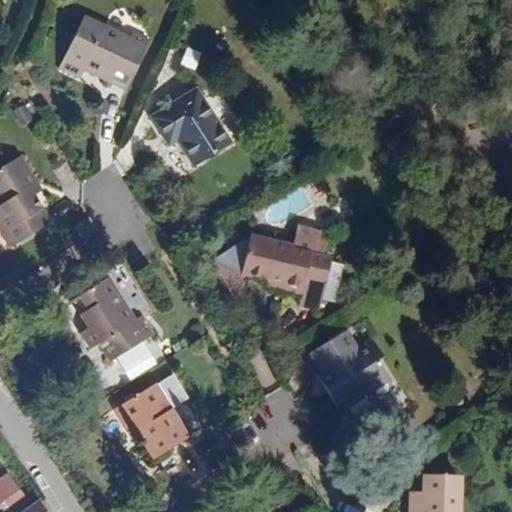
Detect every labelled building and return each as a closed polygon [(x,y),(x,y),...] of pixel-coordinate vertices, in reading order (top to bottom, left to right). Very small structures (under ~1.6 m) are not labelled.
[(83,16),(59,70),(79,78),(84,68),(127,87),(149,38),(132,31),(129,37),(83,16)] [(197,70),(204,53),(189,47),(182,64),(197,70)] [(193,90),(153,115),(168,139),(174,135),(193,164),(226,143),(193,90)] [(16,110),(22,125),(37,119),(30,103),(16,110)] [(123,146),(138,152),(147,128),(133,123),(123,146)] [(22,154),(0,166),(0,218),(13,242),(53,220),(30,179),(34,176),(22,154)] [(69,216),(83,238),(104,226),(90,203),(69,216)] [(324,256),(327,240),(326,232),(301,224),(295,244),(251,232),(249,239),(244,238),(207,261),(230,294),(241,290),(245,271),(281,281),(280,286),(300,291),(297,305),(318,310),(331,258),(324,256)] [(105,281),(70,300),(83,324),(78,328),(91,349),(97,345),(111,366),(155,337),(141,316),(131,323),(105,281)] [(315,367),(310,370),(335,409),(367,390),(371,395),(392,382),(378,359),(382,357),(368,333),(353,342),(346,330),(308,354),(315,367)] [(154,385),(116,408),(126,424),(133,420),(157,459),(188,440),(154,385)] [(422,480),(419,511),(461,511),(465,471),(427,468),(426,480),(422,480)] [(21,511),(31,505),(8,474),(0,479),(0,511),(21,511)] [(47,511),(39,500),(31,505),(21,511),(47,511)]
